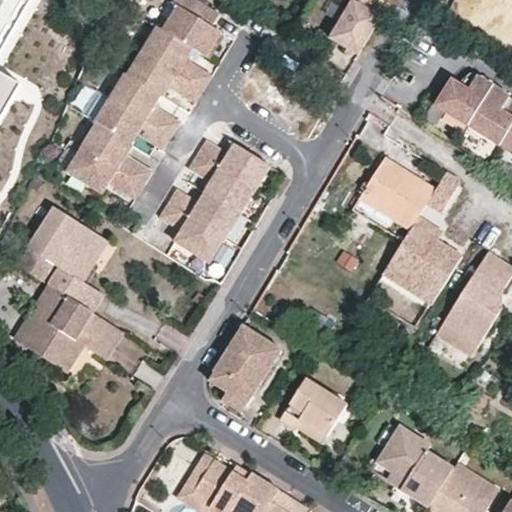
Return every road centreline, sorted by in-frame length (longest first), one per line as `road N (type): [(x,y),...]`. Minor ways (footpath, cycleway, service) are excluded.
road 1 (residential): [(170,398),(314,161)]
road 2 (residential): [(352,511),(170,398)]
road 3 (residential): [(215,96),(245,46),(263,45),(283,46),(356,94)]
road 4 (residential): [(170,398),(121,478),(65,500)]
road 5 (residential): [(146,209),(215,96)]
road 6 (residential): [(65,500),(0,395)]
